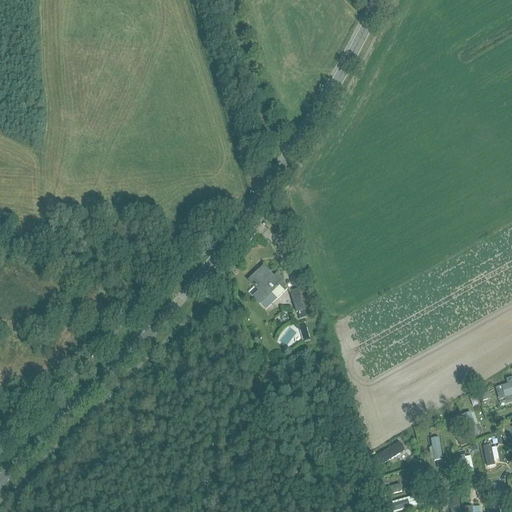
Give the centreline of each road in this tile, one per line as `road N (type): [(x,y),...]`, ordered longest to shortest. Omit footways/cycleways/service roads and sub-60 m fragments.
road 1 (tertiary): [(0,477),(219,252)]
road 2 (tertiary): [(375,0),(303,134),(219,252)]
